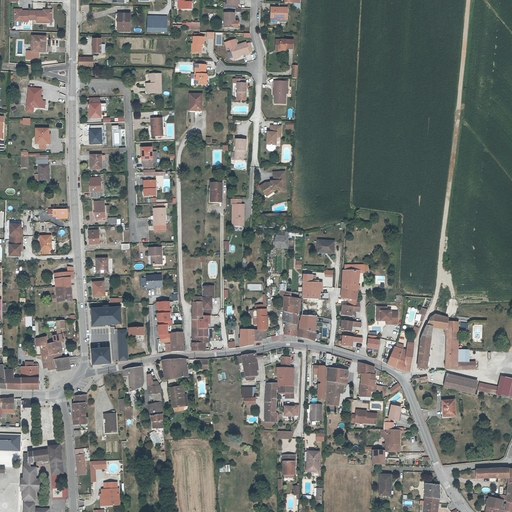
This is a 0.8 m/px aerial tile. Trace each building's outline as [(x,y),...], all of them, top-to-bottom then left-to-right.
[(191,3),(190,0),(180,0),(180,8),(193,9),(193,3),(191,3)] [(273,8),(272,19),(281,19),(289,19),(289,8),(273,8)] [(21,11),(16,11),(16,23),(30,23),(30,21),(34,21),(34,13),(21,13),(21,11)] [(48,13),(34,13),(34,21),(38,21),(38,24),(48,24),(48,28),(56,28),(56,23),(53,23),(54,12),(48,12),(48,13)] [(121,13),(120,30),(130,31),(131,13),(121,13)] [(225,28),(235,29),(235,19),(235,13),(225,13),(225,28)] [(146,16),(146,33),(166,32),(166,16),(146,16)] [(193,45),(192,54),(203,54),(203,46),(205,46),(205,39),(194,38),(194,45),(193,45)] [(35,39),(34,54),(45,54),(45,45),(48,45),(48,39),(35,39)] [(96,40),(95,54),(104,54),(104,40),(96,40)] [(238,45),(236,40),(225,43),(227,49),(231,48),(234,57),(246,54),(246,55),(250,54),(250,52),(247,44),(246,42),(238,45)] [(276,40),(276,50),(286,50),(286,49),(294,49),(294,40),(276,40)] [(82,68),(94,68),(94,59),(82,59),(82,68)] [(198,65),(197,75),(199,75),(199,84),(209,84),(209,75),(208,74),(208,65),(203,65),(203,62),(198,62),(198,65)] [(163,75),(153,75),(153,82),(155,82),(155,84),(147,84),(147,88),(150,88),(150,94),(163,94),(163,75)] [(247,78),(235,78),(235,82),(239,82),(238,95),(248,95),(248,82),(247,82),(247,78)] [(286,105),(287,98),(287,86),(289,86),(289,81),(274,81),(274,85),(276,86),(276,97),(275,104),(286,105)] [(32,90),(30,109),(41,110),(42,91),(32,90)] [(192,95),(192,111),(203,111),(204,95),(192,95)] [(95,103),(94,103),(95,117),(107,116),(107,110),(112,110),(112,103),(105,103),(95,103)] [(163,138),(163,136),(163,127),(165,127),(164,118),(153,118),(153,136),(160,136),(160,138),(163,138)] [(277,145),(278,137),(279,137),(279,133),(282,133),(283,126),(272,125),(272,132),(269,132),(268,144),(277,145)] [(106,129),(95,129),(95,143),(106,143),(106,129)] [(50,132),(38,132),(38,147),(41,147),(47,147),(51,147),(51,139),(50,138),(50,132)] [(245,147),(247,147),(247,136),(237,136),(236,156),(244,157),(245,150),(245,147)] [(145,162),(146,162),(147,167),(155,166),(155,162),(160,162),(159,151),(155,151),(155,147),(145,147),(145,162)] [(106,155),(96,155),(96,169),(106,168),(106,155)] [(49,163),(39,163),(39,169),(42,169),(42,178),(38,178),(38,183),(42,183),(42,184),(51,185),(51,169),(49,169),(49,163)] [(285,175),(285,171),(274,172),(275,181),(274,182),(272,182),(268,182),(267,183),(261,186),(266,194),(267,193),(272,190),(276,190),(283,189),(283,190),(287,190),(286,175),(285,175)] [(103,179),(96,179),(96,196),(104,196),(103,179)] [(158,180),(147,180),(147,195),(158,195),(158,180)] [(214,182),(214,202),(225,202),(225,182),(214,182)] [(242,200),(232,200),(232,206),(234,206),(233,227),(243,227),(243,218),(245,218),(245,206),(242,206),(242,200)] [(109,203),(99,203),(100,217),(109,216),(109,213),(109,205),(109,203)] [(168,208),(157,208),(158,225),(168,224),(168,208)] [(70,213),(51,212),(50,217),(54,217),(54,218),(60,219),(60,222),(71,222),(70,213)] [(11,226),(10,258),(21,258),(21,248),(23,248),(23,238),(22,237),(22,227),(11,226)] [(104,230),(95,231),(96,243),(104,243),(104,230)] [(277,236),(277,247),(289,248),(289,246),(289,245),(290,237),(277,236)] [(42,252),(44,252),(44,257),(50,256),(50,252),(53,252),(53,239),(42,239),(42,252)] [(334,241),(326,241),(325,252),(333,253),(334,241)] [(152,254),(151,254),(152,263),(165,262),(165,246),(152,246),(152,254)] [(112,258),(102,258),(102,271),(113,271),(112,258)] [(354,271),(354,265),(344,265),(344,271),(343,271),(341,288),(356,290),(359,271),(354,271)] [(56,288),(71,286),(70,279),(74,278),(73,273),(67,273),(62,273),(62,272),(58,272),(58,274),(55,274),(56,288)] [(165,274),(150,274),(150,286),(165,285),(165,274)] [(303,286),(303,298),(318,299),(318,289),(322,289),(323,283),(312,282),(312,275),(300,274),(299,285),(303,286)] [(103,282),(94,282),(94,296),(104,296),(103,282)] [(71,286),(56,288),(58,302),(72,301),(71,286)] [(211,302),(211,304),(214,304),(213,286),(202,287),(202,289),(211,288),(211,293),(212,293),(212,299),(210,299),(210,302),(211,302)] [(211,288),(202,289),(202,297),(203,316),(209,316),(211,316),(211,309),(211,304),(211,302),(210,302),(210,299),(212,299),(212,293),(211,293),(211,288)] [(341,297),(348,298),(347,305),(355,307),(356,302),(356,301),(356,290),(341,288),(341,292),(341,296),(341,297)] [(298,315),(299,315),(300,301),(291,298),(291,293),(286,293),(285,298),(284,306),(285,306),(284,313),(288,314),(298,315)] [(203,319),(203,316),(202,297),(192,297),(192,319),(198,319),(203,319)] [(303,315),(315,317),(316,317),(318,299),(303,298),(303,301),(303,315)] [(160,313),(170,313),(171,313),(171,308),(170,308),(170,299),(157,300),(157,308),(160,308),(160,313)] [(257,305),(257,310),(267,310),(268,310),(267,307),(267,301),(265,301),(265,305),(257,305)] [(347,305),(342,305),(341,315),(351,316),(352,311),(359,311),(359,307),(359,302),(356,302),(355,307),(347,305)] [(120,307),(92,309),(92,324),(121,323),(120,307)] [(390,322),(390,325),(396,326),(397,314),(391,313),(391,312),(386,312),(383,312),(383,308),(377,308),(376,321),(386,322),(390,322)] [(258,330),(261,330),(262,330),(264,330),(267,330),(267,310),(257,310),(255,310),(255,311),(255,317),(255,324),(258,324),(258,330)] [(170,313),(160,313),(158,313),(158,321),(161,321),(161,325),(158,325),(159,335),(161,334),(161,339),(165,339),(166,338),(169,338),(171,338),(171,335),(167,335),(167,325),(171,325),(171,321),(170,321),(170,313)] [(287,324),(297,326),(299,315),(298,315),(288,314),(287,324)] [(418,358),(417,367),(427,368),(432,327),(447,329),(446,369),(454,369),(454,366),(457,366),(457,365),(461,365),(461,362),(458,362),(458,350),(458,326),(454,325),(453,325),(452,324),(453,324),(452,323),(448,322),(448,317),(436,314),(431,317),(430,318),(428,324),(421,336),(421,341),(418,358)] [(299,330),(314,332),(315,317),(303,315),(302,315),(301,323),(300,323),(299,330)] [(208,337),(208,328),(207,328),(207,324),(209,324),(209,316),(203,316),(203,319),(198,319),(198,337),(200,337),(200,343),(204,343),(205,343),(208,343),(208,337)] [(192,319),(192,338),(191,341),(191,343),(191,350),(205,351),(205,349),(204,343),(200,343),(200,337),(198,337),(198,319),(192,319)] [(361,323),(342,320),(340,330),(351,332),(352,326),(360,327),(361,323)] [(66,329),(65,321),(57,322),(57,336),(54,336),(54,344),(47,345),(48,346),(48,347),(48,348),(50,355),(51,361),(52,361),(62,359),(61,343),(63,342),(62,335),(61,329),(66,329)] [(117,328),(107,329),(108,343),(118,342),(117,328)] [(143,328),(129,329),(129,337),(143,336),(143,328)] [(304,339),(315,342),(315,340),(313,340),(314,332),(299,330),(299,332),(298,332),(296,332),(285,329),(284,334),(288,335),(295,336),(304,339)] [(126,330),(119,330),(120,360),(127,359),(126,330)] [(254,340),(254,330),(240,330),(240,340),(239,340),(240,347),(244,347),(245,346),(253,345),(254,341),(254,340)] [(171,340),(170,340),(170,345),(170,346),(183,346),(182,344),(182,333),(171,333),(171,335),(171,338),(171,340)] [(377,336),(370,335),(368,348),(379,350),(381,341),(376,340),(377,336)] [(359,338),(343,336),(342,346),(352,347),(353,342),(362,343),(363,339),(359,338)] [(44,369),(48,368),(47,364),(47,361),(51,361),(50,355),(48,348),(48,347),(48,346),(47,345),(47,342),(47,338),(36,340),(36,346),(40,346),(44,369)] [(414,350),(415,345),(409,344),(407,349),(403,348),(401,357),(401,358),(401,360),(398,360),(397,365),(396,367),(401,369),(406,371),(408,371),(411,371),(412,367),(412,365),(412,362),(413,355),(414,350)] [(401,357),(403,348),(397,347),(395,349),(394,348),(387,364),(396,367),(397,365),(398,360),(401,360),(401,358),(401,357)] [(109,348),(92,349),(93,364),(110,363),(109,348)] [(454,366),(454,369),(475,369),(475,362),(468,362),(468,350),(458,350),(458,362),(461,362),(461,365),(457,365),(457,366),(454,366)] [(256,376),(255,370),(254,359),(254,358),(254,359),(256,359),(256,354),(246,355),(244,355),(238,356),(239,364),(243,363),(245,378),(246,381),(255,380),(254,376),(256,376)] [(282,368),(290,368),(290,356),(282,356),(282,368)] [(51,361),(47,361),(47,364),(48,368),(56,366),(57,369),(70,367),(69,358),(62,359),(52,361),(51,361)] [(188,377),(185,359),(183,359),(179,359),(175,359),(170,360),(162,361),(165,376),(161,377),(162,381),(188,377)] [(326,360),(325,367),(327,368),(327,381),(342,384),(342,379),(347,380),(348,371),(331,369),(331,361),(326,360)] [(21,367),(22,379),(38,378),(38,370),(38,367),(38,364),(34,364),(33,362),(25,362),(26,367),(21,367)] [(366,365),(359,363),(359,369),(362,370),(362,374),(367,375),(367,379),(373,380),(375,380),(375,375),(374,375),(374,368),(371,367),(370,366),(367,365),(366,365)] [(326,368),(323,368),(323,367),(314,366),(314,371),(319,371),(319,374),(319,381),(321,381),(321,385),(318,385),(318,395),(320,395),(320,398),(325,398),(326,368)] [(138,368),(128,369),(128,376),(128,377),(130,392),(142,388),(143,382),(141,367),(138,368)] [(290,378),(290,368),(282,368),(277,368),(277,377),(278,377),(279,392),(285,392),(292,392),(293,379),(290,378)] [(13,370),(3,370),(5,377),(6,384),(7,388),(13,389),(20,389),(23,389),(27,389),(39,389),(39,387),(38,378),(22,379),(14,379),(13,370)] [(375,380),(373,380),(367,379),(367,375),(362,374),(361,384),(360,397),(370,397),(371,391),(376,392),(376,391),(376,386),(377,380),(375,380)] [(447,377),(444,386),(474,393),(477,384),(447,377)] [(511,378),(505,377),(500,395),(511,397),(511,378)] [(329,405),(336,405),(338,406),(339,406),(340,393),(342,384),(327,381),(326,404),(329,405)] [(496,394),(498,387),(479,383),(477,390),(496,394)] [(267,413),(275,413),(276,390),(277,390),(277,384),(267,384),(267,413)] [(402,389),(399,384),(390,391),(393,395),(402,389)] [(184,407),(182,396),(184,395),(183,387),(171,389),(173,408),(184,407)] [(244,398),(253,398),(256,389),(243,389),(243,399),(244,399),(244,398)] [(87,403),(87,396),(75,397),(73,405),(85,404),(85,403),(87,403)] [(6,409),(6,413),(12,413),(13,398),(10,398),(8,399),(2,399),(2,409),(6,409)] [(454,400),(443,401),(443,407),(444,407),(445,417),(455,416),(454,400)] [(85,404),(73,405),(73,409),(73,412),(73,418),(74,424),(80,424),(88,424),(88,418),(85,418),(85,404)] [(162,404),(150,405),(152,422),(153,422),(154,428),(164,427),(163,421),(162,408),(162,404)] [(299,415),(299,405),(294,405),(293,407),(290,407),(284,406),(284,416),(293,416),(293,415),(299,415)] [(356,410),(356,415),(351,415),(351,422),(376,424),(377,420),(377,414),(370,413),(370,415),(367,415),(367,411),(362,410),(356,410)] [(399,421),(400,413),(390,412),(389,420),(390,420),(399,421)] [(275,413),(267,413),(266,421),(269,422),(278,422),(278,415),(278,413),(275,413)] [(104,419),(106,419),(106,433),(116,432),(115,414),(104,414),(104,419)] [(400,430),(392,430),(384,430),(382,430),(381,438),(386,438),(386,451),(400,451),(400,430)] [(324,441),(324,433),(317,433),(316,441),(324,441)] [(48,450),(28,453),(28,454),(23,454),(23,460),(24,460),(23,479),(21,479),(20,491),(22,492),(22,501),(24,501),(23,511),(34,511),(34,509),(35,492),(35,489),(39,489),(39,480),(38,480),(38,468),(34,468),(34,462),(50,460),(50,462),(61,461),(59,445),(48,447),(48,450)] [(85,474),(84,450),(74,450),(74,451),(74,452),(75,454),(75,458),(76,463),(76,464),(76,466),(77,469),(77,472),(77,474),(85,474)] [(373,451),(372,464),(384,465),(384,451),(373,451)] [(314,464),(314,453),(307,453),(306,462),(305,462),(305,473),(314,473),(314,464)] [(293,475),(293,472),(294,472),(294,461),(295,461),(295,454),(283,454),(283,473),(284,473),(284,476),(293,475)] [(61,461),(50,462),(52,475),(62,474),(61,461)] [(103,468),(103,461),(89,462),(90,478),(90,482),(94,482),(94,469),(103,468)] [(388,487),(390,487),(391,476),(380,476),(379,496),(388,496),(388,487)] [(102,494),(102,505),(119,505),(118,488),(117,488),(117,483),(104,483),(104,489),(102,489),(102,494)] [(440,486),(426,484),(425,502),(438,503),(432,502),(432,498),(440,499),(440,486)] [(53,489),(53,498),(68,497),(67,488),(53,489)] [(503,501),(489,497),(485,511),(492,511),(494,509),(501,510),(503,501)] [(511,511),(511,503),(506,502),(503,501),(501,510),(494,509),(492,511),(506,511),(507,511),(511,511)] [(438,503),(425,502),(423,511),(437,511),(438,504),(438,503)]
